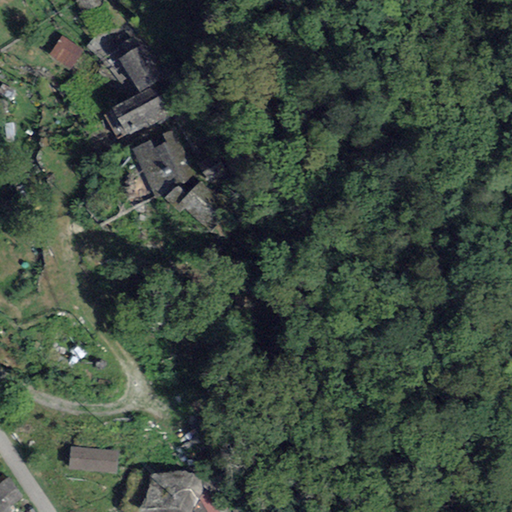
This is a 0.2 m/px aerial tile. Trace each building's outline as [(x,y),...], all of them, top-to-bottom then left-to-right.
[(99,0),(75,0),(79,14),(102,7),(99,0)] [(83,51),(61,36),(48,56),(70,71),(83,51)] [(163,77),(145,44),(118,59),(137,92),(163,77)] [(158,84),(111,108),(113,111),(104,116),(117,140),(126,135),(144,126),(146,130),(174,115),(172,111),(158,84)] [(229,122),(219,127),(223,137),(233,133),(229,122)] [(132,149),(154,198),(172,191),(176,186),(180,188),(198,180),(174,130),(162,136),(166,143),(153,150),(149,140),(132,149)] [(238,148),(234,173),(253,176),(257,151),(238,148)] [(222,177),(213,162),(200,170),(209,185),(222,177)] [(234,214),(200,182),(187,195),(180,188),(176,186),(172,191),(164,199),(179,214),(184,209),(213,236),(234,214)] [(118,451),(70,447),(68,470),(116,474),(118,451)] [(0,511),(12,511),(14,511),(10,507),(22,500),(8,476),(0,482),(0,511)] [(217,511),(206,489),(192,511),(217,511)]
